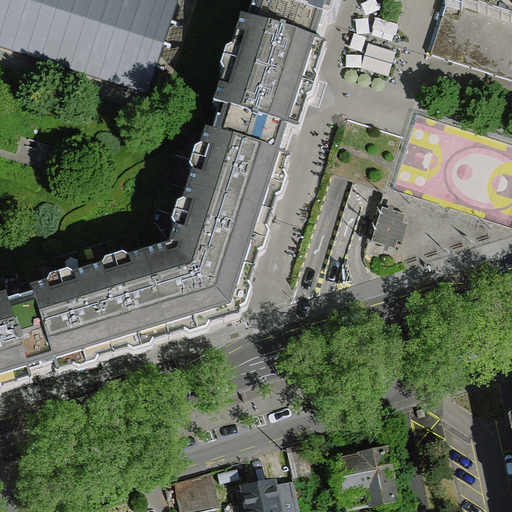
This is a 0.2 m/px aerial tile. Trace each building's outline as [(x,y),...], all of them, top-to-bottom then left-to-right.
[(164,48),(179,0),(0,0),(0,49),(149,98),(164,48)] [(179,0),(164,48),(223,66),(225,57),(231,55),(241,25),(247,26),(255,0),(254,0),(179,0)] [(223,66),(317,96),(319,87),(317,79),(307,76),(311,64),(320,68),(325,52),(319,50),(328,23),(255,0),(247,26),(241,25),(231,55),(225,57),(223,66)] [(254,0),(255,0),(328,23),(336,20),(342,0),(254,0)] [(511,0),(448,0),(448,3),(511,22),(511,0)] [(511,22),(448,3),(431,58),(511,83),(511,22)] [(219,78),(223,66),(164,48),(149,98),(0,49),(0,302),(12,299),(13,303),(33,297),(32,292),(51,287),(54,282),(74,275),(79,278),(88,275),(107,269),(110,264),(131,258),(137,260),(144,258),(170,250),(170,247),(173,239),(168,233),(176,211),(184,208),(188,192),(191,183),(187,177),(194,156),(200,153),(205,136),(212,138),(218,117),(212,115),(222,84),(219,78)] [(293,117),(303,121),(313,116),(339,104),(325,77),(320,68),(311,64),(307,76),(317,79),(319,87),(317,96),(314,104),(308,109),(297,106),(293,117)] [(218,117),(212,138),(280,160),(284,161),(292,135),(299,137),(303,121),(293,117),(297,106),(308,109),(314,104),(317,96),(223,66),(219,78),(222,84),(212,115),(218,117)] [(191,183),(188,192),(262,215),(266,203),(276,206),(283,201),(288,184),(286,176),(276,173),(280,160),(212,138),(205,136),(200,153),(194,156),(187,177),(191,183)] [(170,247),(244,270),(248,258),(258,261),(265,256),(271,239),(268,231),(258,228),(262,215),(188,192),(184,208),(176,211),(168,233),(173,239),(170,247)] [(398,244),(410,214),(388,206),(377,235),(398,244)] [(170,250),(144,258),(166,331),(180,328),(183,337),(191,340),(208,335),(210,329),(213,328),(210,319),(221,315),(224,325),(239,320),(241,315),(248,312),(252,295),(249,289),(250,287),(240,283),(244,270),(170,247),(170,250)] [(107,269),(88,275),(111,348),(123,345),(126,355),(135,357),(151,352),(156,345),(153,335),(166,331),(144,258),(137,260),(131,258),(110,264),(107,269)] [(32,292),(33,297),(56,369),(59,375),(73,371),(79,374),(96,369),(99,363),(114,358),(111,348),(88,275),(79,278),(74,275),(54,282),(51,287),(32,292)] [(0,397),(5,392),(2,382),(12,379),(16,389),(32,384),(30,377),(56,369),(33,297),(13,303),(12,299),(0,302),(0,397)] [(313,484),(305,451),(288,454),(295,487),(313,484)] [(345,465),(338,467),(344,495),(347,495),(370,490),(373,505),(395,500),(385,454),(364,459),(364,462),(345,465)] [(364,462),(364,459),(363,455),(344,459),(345,465),(364,462)] [(212,476),(174,485),(181,511),(196,511),(220,506),(212,476)] [(248,508),(278,501),(275,486),(246,492),(248,508)] [(370,490),(347,495),(350,510),(373,505),(370,490)] [(278,501),(279,511),(299,511),(297,499),(278,501)] [(249,511),(279,511),(278,501),(248,508),(249,511)]
